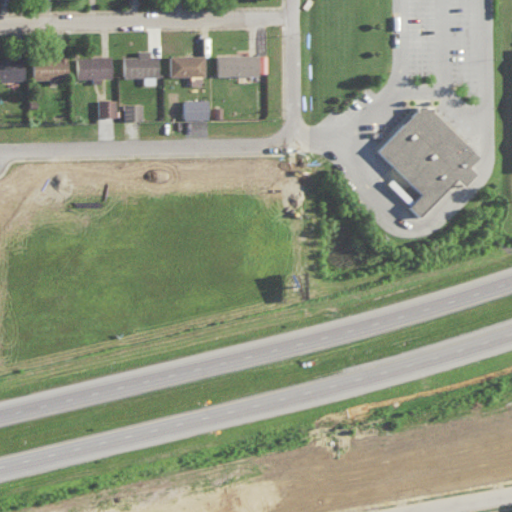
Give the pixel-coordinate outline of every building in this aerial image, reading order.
[(133,54),(119,55),(119,75),(140,75),(140,82),(153,81),(153,54),(146,54),(146,48),(133,49),(133,54)] [(212,73),(254,73),(254,53),(212,52),(212,73)] [(62,53),(28,53),(28,77),(63,76),(62,53)] [(200,74),(200,53),(165,54),(166,74),(200,74)] [(107,77),(106,54),(72,55),(72,76),(90,76),(90,77),(107,77)] [(19,56),(0,56),(0,78),(20,77),(19,56)] [(112,114),(112,97),(94,98),(94,115),(112,114)] [(204,97),(179,98),(179,117),(204,117),(204,97)] [(415,191),(403,204),(414,215),(450,177),(457,184),(469,171),(463,164),(473,153),(418,99),(371,148),(415,191)] [(137,101),(120,102),(120,118),(138,117),(137,101)]
